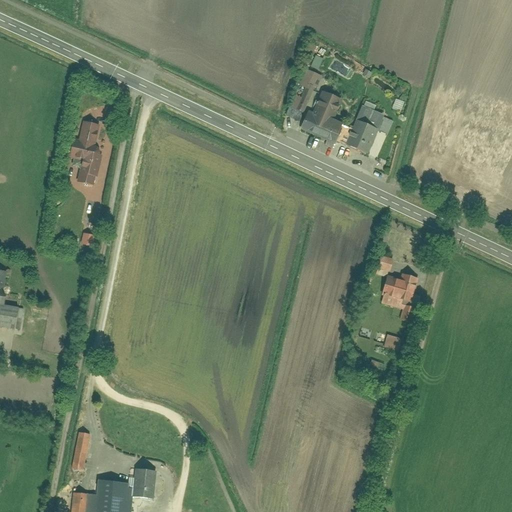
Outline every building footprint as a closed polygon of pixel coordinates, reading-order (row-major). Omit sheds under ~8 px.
[(333,120),(341,101),(321,93),(312,114),(308,112),(300,130),(334,145),(343,124),(333,120)] [(402,112),(405,102),(396,100),(394,110),(402,112)] [(384,117),(361,107),(345,145),(367,155),(384,117)] [(94,178),(96,178),(102,157),(99,157),(100,154),(96,149),(93,148),(98,127),(82,123),(78,141),(73,140),(68,160),(78,162),(75,174),(78,175),(76,183),(92,187),(94,178)] [(94,238),(83,235),(80,246),(91,248),(94,238)] [(393,262),(380,259),(375,277),(386,280),(388,274),(389,275),(393,262)] [(400,282),(386,279),(381,299),(383,299),(381,307),(402,313),(399,323),(411,326),(415,312),(417,313),(420,299),(414,297),(418,282),(401,277),(400,282)] [(4,309),(0,307),(0,327),(22,331),(25,312),(4,309)] [(411,336),(404,334),(402,341),(386,337),(383,350),(405,356),(411,336)] [(380,377),(384,367),(368,361),(364,372),(380,377)] [(73,456),(84,458),(88,433),(77,431),(73,456)] [(132,480),(131,495),(153,497),(155,466),(133,465),(132,480)] [(129,511),(131,495),(132,480),(97,478),(96,493),(94,511),(129,511)] [(69,511),(94,511),(96,493),(71,491),(69,511)]
